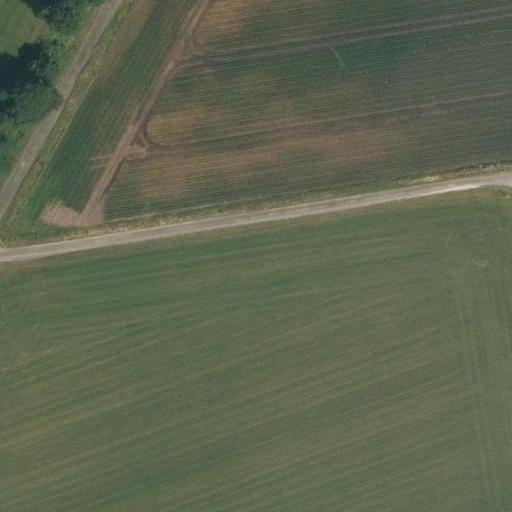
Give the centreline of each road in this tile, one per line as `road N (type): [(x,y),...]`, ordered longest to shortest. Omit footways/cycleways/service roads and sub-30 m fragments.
road 1 (unclassified): [(511,184),(0,256)]
road 2 (unknown): [(0,221),(118,0)]
